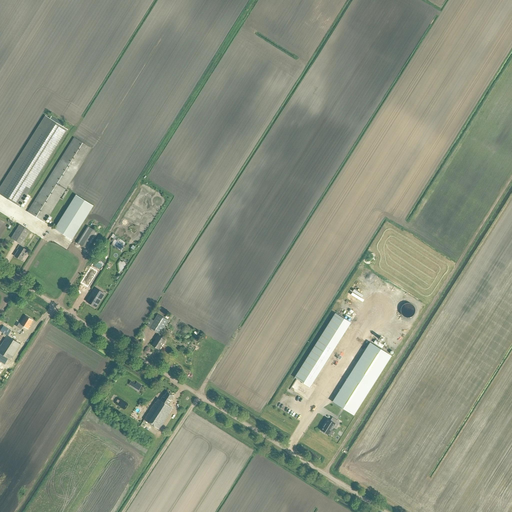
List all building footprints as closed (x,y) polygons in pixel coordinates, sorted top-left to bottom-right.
[(0,189),(0,195),(19,207),(67,131),(45,117),(0,189)] [(45,223),(91,149),(74,138),(27,212),(45,223)] [(72,240),(93,206),(76,195),(55,229),(72,240)] [(22,245),(30,231),(19,225),(11,238),(22,245)] [(88,250),(99,233),(88,226),(77,244),(88,250)] [(21,260),(28,251),(19,246),(17,249),(19,250),(15,256),(21,260)] [(91,268),(81,284),(87,288),(97,272),(91,268)] [(102,295),(97,292),(94,291),(94,290),(86,304),(93,309),(96,304),(94,302),(96,299),(98,300),(100,298),(102,295)] [(417,311),(410,303),(405,307),(407,309),(404,312),(409,318),(417,311)] [(334,311),(297,378),(313,387),(350,320),(334,311)] [(169,321),(158,314),(154,321),(151,319),(146,326),(160,334),(169,321)] [(28,329),(30,326),(33,321),(26,316),(20,324),(28,329)] [(4,334),(7,336),(8,336),(11,330),(7,328),(3,333),(4,334)] [(159,350),(165,340),(158,335),(155,339),(156,340),(152,346),(159,350)] [(11,360),(21,344),(8,336),(7,336),(0,346),(0,361),(2,363),(6,357),(11,360)] [(332,401),(354,415),(392,356),(370,343),(332,401)] [(174,396),(167,391),(164,395),(160,400),(158,399),(156,402),(155,402),(144,420),(160,430),(173,408),(169,406),(172,400),(171,400),(174,396)] [(332,421),(328,419),(325,423),(325,424),(321,430),(322,431),(324,432),(328,434),(332,428),(335,423),(332,421)]
